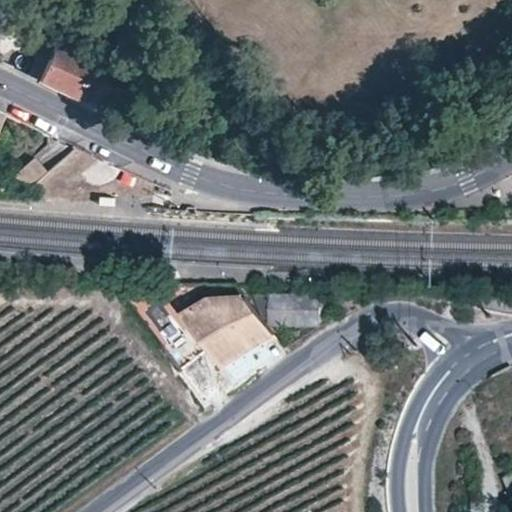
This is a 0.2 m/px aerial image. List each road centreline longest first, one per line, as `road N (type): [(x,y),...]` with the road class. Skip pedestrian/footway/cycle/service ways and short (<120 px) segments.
road 1 (tertiary): [(0,81),(193,175),(246,189),(410,194),(511,155)]
road 2 (unclassified): [(462,359),(417,318),(364,322),(93,511)]
road 3 (tertiary): [(413,511),(421,418),(462,359)]
